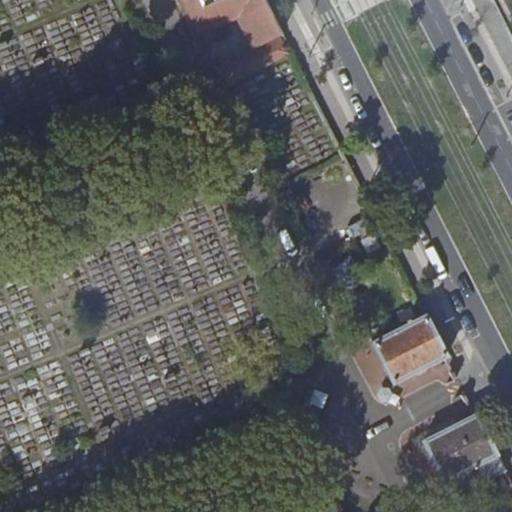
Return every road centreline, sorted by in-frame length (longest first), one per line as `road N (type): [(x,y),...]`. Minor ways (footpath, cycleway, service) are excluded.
road 1 (primary): [(320,0),(511,378)]
road 2 (primary): [(511,173),(425,0)]
